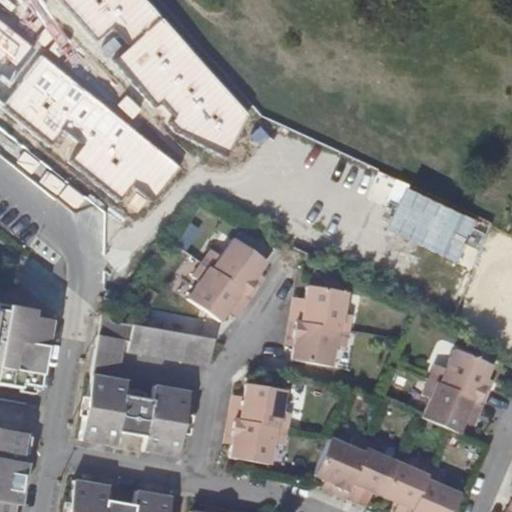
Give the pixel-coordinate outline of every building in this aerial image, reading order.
[(219,255),(209,250),(200,263),(248,298),(258,283),(251,280),(251,279),(248,277),(249,275),(250,275),(252,272),(256,274),(264,262),(231,239),(219,255)] [(248,298),(200,263),(191,276),(197,281),(185,298),(218,321),(225,311),(224,310),(225,309),(224,309),(227,302),(240,310),(248,298)] [(256,274),(252,272),(250,275),(249,275),(248,277),(251,279),(251,280),(258,283),(262,277),(256,274)] [(303,307),(291,305),(288,321),(345,331),(349,315),(340,313),(344,293),(305,286),(302,299),(304,299),(304,302),(305,303),(303,307)] [(304,299),(302,299),(292,297),(291,305),(303,307),(305,303),(304,302),(304,299)] [(235,317),(240,310),(227,302),(224,309),(225,309),(224,310),(225,311),(235,317)] [(0,319),(5,321),(7,314),(30,318),(31,311),(0,305),(0,319)] [(0,319),(0,385),(18,389),(19,384),(37,387),(47,327),(29,324),(30,318),(7,314),(5,321),(0,319)] [(110,322),(99,314),(77,438),(112,444),(115,430),(141,435),(139,449),(175,455),(187,392),(152,386),(148,400),(143,399),(144,392),(129,390),(127,396),(121,394),(123,381),(116,379),(122,341),(126,342),(125,350),(206,365),(211,340),(110,322)] [(47,327),(48,321),(30,318),(29,324),(47,327)] [(345,331),(288,321),(285,336),(295,338),(294,344),(292,344),(291,346),(289,359),(328,366),(331,345),(342,347),(345,331)] [(294,344),(295,338),(285,336),(284,345),(291,346),(292,344),(294,344)] [(443,368),(433,364),(426,379),(480,402),(486,387),(477,383),(480,376),(483,377),(488,364),(451,348),(443,368)] [(490,380),(483,377),(480,376),(477,383),(486,387),(490,380)] [(480,402),(426,379),(420,393),(427,396),(419,416),(445,428),(456,432),(461,420),(462,418),(459,417),(461,412),(474,417),(480,402)] [(243,405),(230,403),(227,419),(284,429),(287,413),(279,412),(283,391),(243,384),(241,397),(244,398),(243,405)] [(244,398),(241,397),(231,396),(230,403),(243,405),(244,398)] [(471,424),(474,417),(461,412),(459,417),(462,418),(461,420),(471,424)] [(281,445),(284,429),(227,419),(224,435),(234,437),(233,443),(231,443),(230,445),(228,458),(252,462),(252,461),(266,463),(271,443),(281,445)] [(0,511),(6,511),(11,490),(1,489),(4,474),(13,475),(15,461),(20,433),(0,429),(0,511)] [(233,443),(234,437),(224,435),(223,443),(230,445),(231,443),(233,443)] [(343,496),(366,443),(350,436),(346,445),(327,438),(311,475),(323,480),(326,477),(332,480),(328,490),(343,496)] [(378,455),(381,449),(366,443),(343,496),(357,503),(363,489),(380,496),(394,462),(378,455)] [(15,511),(24,463),(15,461),(13,475),(4,474),(1,489),(11,490),(6,511),(15,511)] [(392,511),(408,511),(427,469),(412,462),(409,468),(394,462),(380,496),(396,503),(392,511)] [(438,485),(443,475),(427,469),(408,511),(449,511),(452,506),(457,493),(438,485)] [(328,490),(332,480),(326,477),(323,480),(321,487),(328,490)] [(165,511),(168,496),(133,490),(130,504),(103,499),(105,485),(70,479),(64,511),(165,511)]
